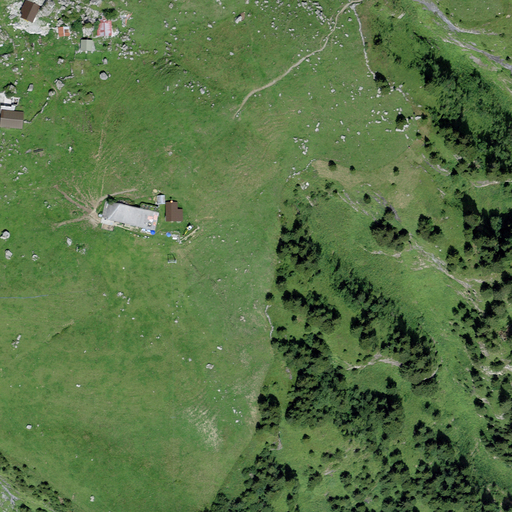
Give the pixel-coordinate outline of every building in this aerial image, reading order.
[(100,38),(112,37),(111,25),(100,25),(100,38)] [(83,53),(93,54),(94,44),(83,44),(83,53)] [(6,109),(14,111),(16,99),(0,96),(0,105),(6,107),(6,109)] [(23,115),(5,115),(4,130),(22,131),(23,115)] [(110,222),(153,233),(159,212),(115,201),(110,222)]
